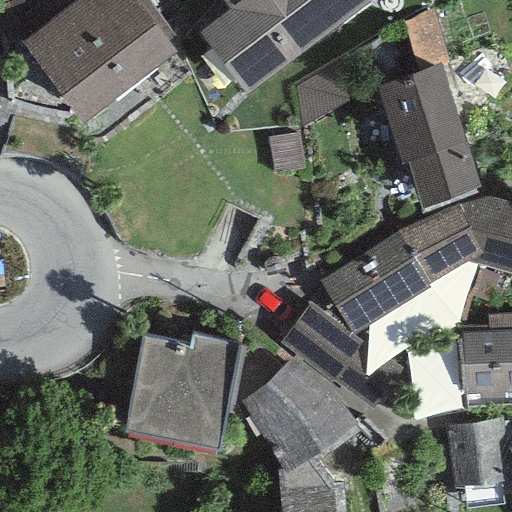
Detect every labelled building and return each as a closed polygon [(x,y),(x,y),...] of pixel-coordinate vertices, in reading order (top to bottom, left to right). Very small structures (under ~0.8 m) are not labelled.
[(140,0),(70,0),(69,1),(131,82),(176,48),(140,0)] [(226,0),(230,5),(199,29),(245,90),(366,0),(226,0)] [(131,82),(69,1),(21,37),(83,118),(131,82)] [(440,57),(374,81),(399,160),(409,155),(421,199),(479,178),(440,57)] [(307,111),(352,104),(347,68),(302,74),(307,111)] [(511,201),(485,195),(460,202),(397,229),(320,278),(354,329),(465,258),(511,270),(511,201)] [(402,366),(310,299),(280,341),(372,408),(402,366)] [(511,328),(461,332),(462,392),(511,388),(511,328)] [(239,339),(193,330),(190,343),(142,334),(125,428),(219,445),(239,339)] [(323,380),(290,357),(241,399),(285,468),(356,421),(323,380)] [(502,415),(445,423),(454,483),(510,475),(502,415)]
